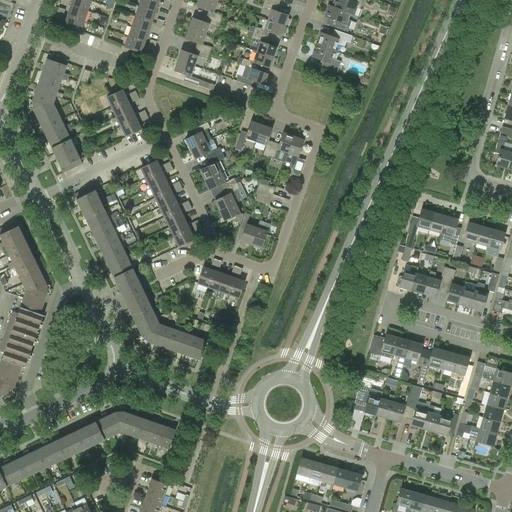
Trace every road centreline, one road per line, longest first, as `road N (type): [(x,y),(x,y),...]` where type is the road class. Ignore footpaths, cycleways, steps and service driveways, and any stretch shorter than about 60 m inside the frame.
road 1 (residential): [(273,111),(319,134),(269,270),(219,252),(163,138)]
road 2 (tertiary): [(325,303),(461,0)]
road 3 (residential): [(511,355),(388,315),(394,303),(405,303),(511,330)]
road 4 (residential): [(511,190),(470,171),(511,22)]
road 5 (residential): [(36,414),(26,391),(59,295),(82,284)]
road 6 (residential): [(163,138),(145,98),(178,0)]
road 7 (residential): [(40,197),(163,138)]
road 8 (residential): [(507,489),(387,456)]
